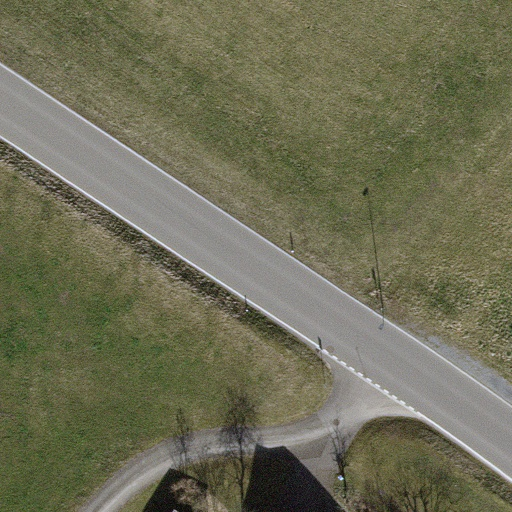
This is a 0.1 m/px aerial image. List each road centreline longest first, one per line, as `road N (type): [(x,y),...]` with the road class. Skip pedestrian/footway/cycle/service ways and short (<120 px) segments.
road 1 (unclassified): [(0,103),(511,450)]
road 2 (track): [(98,511),(159,457),(323,434),(399,370)]
